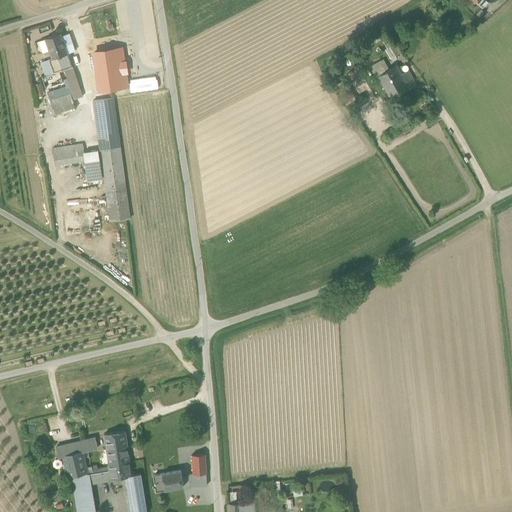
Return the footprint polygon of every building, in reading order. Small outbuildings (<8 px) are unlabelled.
[(53,59),(68,53),(62,36),(60,33),(45,39),(52,59),(53,59)] [(69,33),(62,36),(68,53),(75,51),(69,33)] [(389,43),(396,54),(402,51),(395,40),(389,43)] [(128,85),(122,49),(116,50),(121,86),(128,85)] [(94,53),(100,89),(121,86),(116,50),(94,53)] [(68,53),(53,59),(57,72),(64,69),(72,67),(72,66),(68,53)] [(372,65),(378,76),(382,74),(376,63),(372,65)] [(378,76),(388,96),(407,84),(401,72),(397,65),(382,74),(378,76)] [(51,99),(55,114),(75,107),(73,100),(82,97),(72,66),(72,67),(64,69),(72,92),(51,99)] [(326,72),(333,83),(341,77),(334,67),(326,72)] [(401,72),(407,84),(413,81),(406,69),(401,72)] [(93,101),(96,120),(116,118),(113,98),(93,101)] [(104,149),(120,147),(116,118),(96,120),(100,146),(104,146),(104,149)] [(85,161),(86,172),(101,169),(98,150),(87,152),(86,143),(52,148),(55,165),(85,161)] [(100,150),(110,222),(130,219),(120,147),(104,149),(100,150)] [(102,181),(101,169),(86,172),(87,183),(102,181)] [(104,434),(108,464),(129,461),(125,431),(104,434)] [(95,438),(82,441),(85,451),(97,448),(95,438)] [(81,452),(82,452),(79,442),(56,447),(58,457),(60,457),(62,457),(62,456),(81,451),(81,452)] [(86,468),(81,452),(81,451),(62,456),(62,457),(68,478),(72,477),(72,476),(87,473),(86,468)] [(192,455),(193,475),(198,474),(206,474),(205,454),(192,455)] [(131,475),(129,461),(108,464),(109,467),(109,470),(109,471),(110,478),(111,478),(125,476),(131,475)] [(180,470),(162,474),(164,490),(183,487),(180,470)] [(111,480),(111,478),(110,478),(109,471),(93,474),(89,474),(90,483),(91,483),(111,480)] [(76,502),(77,511),(95,511),(91,483),(90,483),(89,474),(87,475),(87,473),(72,476),(72,477),(76,502)] [(125,476),(130,511),(146,511),(141,474),(131,475),(125,476)] [(156,492),(164,490),(162,474),(153,475),(156,492)] [(198,484),(198,486),(206,486),(206,474),(198,474),(198,484)] [(59,490),(49,492),(51,502),(61,500),(59,490)] [(241,503),(240,511),(254,511),(254,505),(251,502),(241,503)] [(240,511),(241,503),(229,503),(228,511),(240,511)]
